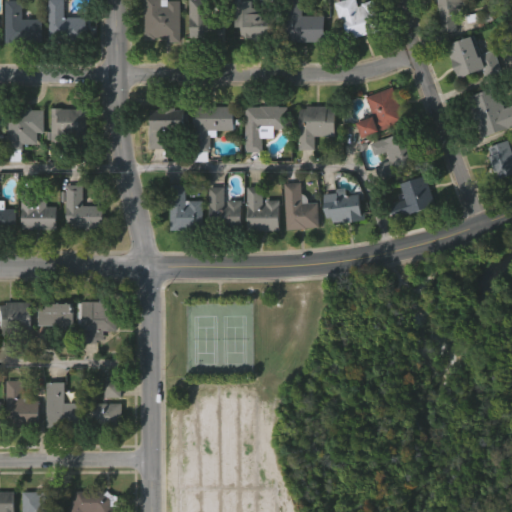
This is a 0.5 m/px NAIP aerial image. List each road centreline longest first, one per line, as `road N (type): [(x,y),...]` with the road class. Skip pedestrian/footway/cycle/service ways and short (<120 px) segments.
road 1 (residential): [(0,266),(268,268),(360,259),(511,213)]
road 2 (tertiary): [(152,511),(149,266),(120,141),(115,0)]
road 3 (residential): [(0,75),(354,77),(416,51)]
road 4 (residential): [(484,225),(416,51),(406,0)]
road 5 (residential): [(0,459),(152,458)]
